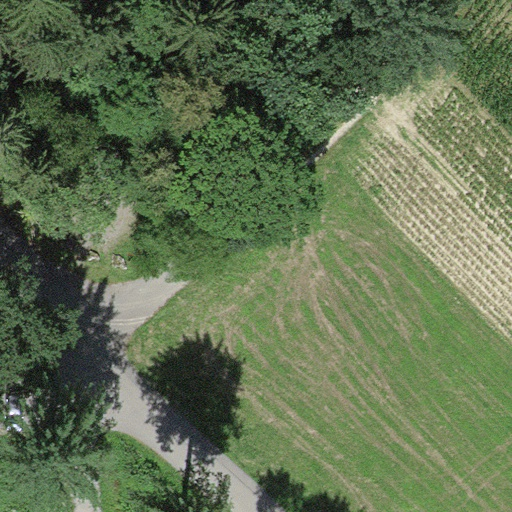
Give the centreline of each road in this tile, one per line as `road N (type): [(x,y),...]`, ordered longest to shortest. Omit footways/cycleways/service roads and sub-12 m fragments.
road 1 (track): [(0,359),(91,326),(272,159),(408,0)]
road 2 (unclassified): [(300,511),(0,172)]
road 3 (track): [(110,511),(91,326)]
